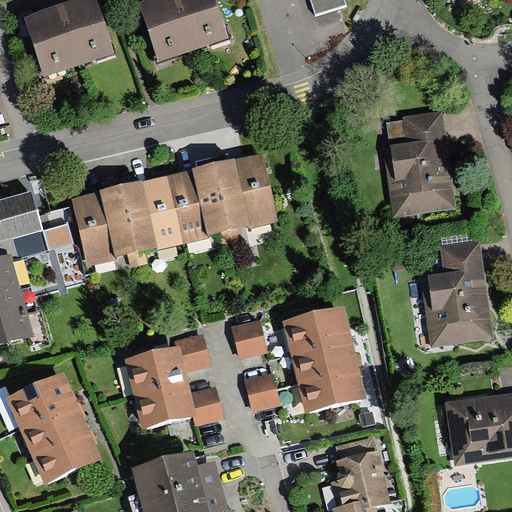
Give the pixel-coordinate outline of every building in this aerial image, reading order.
[(95,0),(88,0),(24,22),(44,80),(115,56),(95,0)] [(216,0),(155,0),(139,6),(159,65),(230,41),(216,0)] [(345,0),(310,0),(315,16),(348,6),(345,0)] [(394,219),(456,210),(451,172),(443,114),(404,120),(404,125),(387,127),(391,151),(385,152),(394,219)] [(98,196),(73,202),(89,267),(129,258),(131,269),(148,265),(146,256),(220,238),(223,248),(241,244),(238,233),(280,223),(264,156),(237,163),(192,174),(144,185),(98,196)] [(0,256),(10,254),(12,261),(48,250),(43,232),(32,193),(1,202),(0,202),(0,256)] [(68,225),(43,232),(48,250),(73,243),(68,225)] [(433,348),(494,339),(488,302),(480,248),(441,253),(445,276),(423,279),(433,348)] [(10,254),(0,256),(0,346),(34,337),(12,261),(10,254)] [(305,413),(366,399),(362,378),(355,348),(351,331),(346,309),(284,322),(305,413)] [(239,361),(269,353),(260,320),(231,328),(239,361)] [(162,353),(126,363),(144,430),(183,420),(193,417),(195,426),(224,418),(216,388),(192,394),(186,374),(212,367),(203,333),(175,341),(177,349),(162,353)] [(66,372),(7,399),(46,485),(105,458),(96,437),(83,411),(75,394),(66,372)] [(252,413),(281,405),(272,374),(244,381),(252,413)] [(445,405),(455,469),(511,461),(511,395),(488,399),(445,405)] [(373,412),(360,415),(363,427),(376,424),(373,412)] [(338,508),(359,503),(361,511),(364,511),(376,509),(392,505),(386,482),(374,437),(336,447),(340,460),(337,461),(340,471),(337,481),(332,482),(338,508)] [(195,453),(132,471),(140,500),(143,511),(233,511),(232,508),(229,509),(215,462),(198,466),(195,453)] [(376,511),(376,509),(364,511),(361,511),(359,503),(338,508),(333,509),(333,511),(376,511)]
